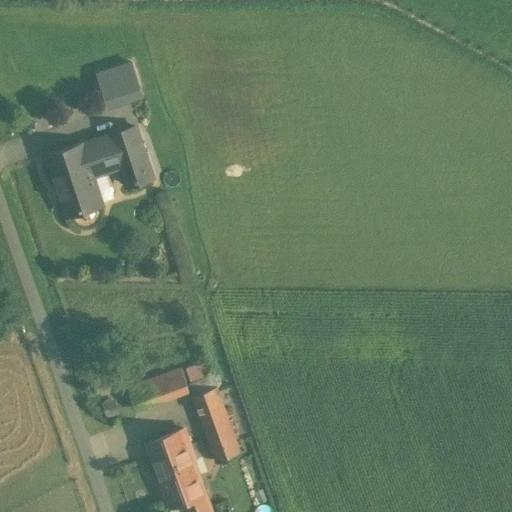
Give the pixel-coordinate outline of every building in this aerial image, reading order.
[(107,107),(144,96),(132,58),(96,69),(107,107)] [(134,126),(109,135),(119,166),(125,184),(151,176),(134,126)] [(109,135),(47,155),(66,214),(100,203),(91,175),(119,166),(109,135)] [(181,371),(129,390),(134,405),(187,386),(181,371)] [(238,453),(211,377),(189,386),(216,461),(238,453)] [(183,428),(146,442),(170,506),(182,501),(203,493),(191,459),(194,458),(183,428)] [(210,511),(203,493),(182,501),(186,511),(210,511)]
